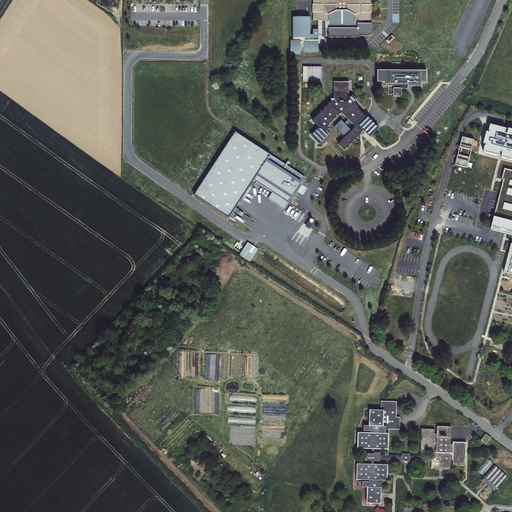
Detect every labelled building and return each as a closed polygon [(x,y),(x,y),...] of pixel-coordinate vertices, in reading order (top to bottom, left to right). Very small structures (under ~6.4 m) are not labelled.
[(313,0),(313,6),(312,6),(312,14),(313,14),(313,21),(316,21),(316,30),(311,30),(311,36),(308,36),(308,33),(309,33),(309,28),(308,28),(308,25),(309,25),(309,20),(309,18),(293,17),(292,19),(291,24),(292,24),(292,27),(291,27),(291,32),(292,32),(292,35),(291,35),(291,39),(291,40),(291,41),(288,41),(287,54),(297,54),(298,51),(301,51),(301,52),(315,53),(316,46),(317,46),(319,44),(321,47),(325,43),(321,39),(323,37),(323,30),(326,30),(326,39),(357,39),(357,38),(365,38),(366,38),(367,38),(368,38),(368,37),(369,37),(369,36),(369,35),(370,35),(370,34),(370,26),(359,25),(359,22),(368,22),(368,17),(369,17),(369,15),(371,15),(371,7),(369,7),(369,6),(368,6),(368,0),(313,0)] [(381,83),(381,87),(387,87),(387,95),(392,95),(392,97),(396,97),(401,97),(401,90),(405,90),(405,87),(420,87),(420,83),(425,83),(425,71),(376,71),(376,83),(381,83)] [(377,128),(367,118),(366,119),(357,110),(357,107),(355,104),(354,102),(356,101),(352,97),(351,98),(348,98),(348,83),(333,83),(333,99),(331,99),(331,100),(309,121),(315,128),(308,134),(318,144),(325,137),(322,133),(327,128),(326,126),(338,115),(339,116),(340,115),(352,127),(351,128),(352,130),(336,145),(342,152),(356,139),(356,138),(359,135),(360,136),(364,133),(368,137),(377,128)] [(505,129),(489,125),(487,131),(489,132),(488,133),(485,132),(482,144),(485,145),(485,146),(484,146),(482,153),(498,156),(499,152),(501,152),(500,157),(511,160),(511,129),(507,129),(506,134),(504,134),(505,129)] [(473,141),(462,138),(459,148),(461,148),(459,156),(457,156),(455,166),(466,169),(469,159),(467,158),(469,150),(471,151),(473,141)] [(307,190),(241,139),(195,199),(228,225),(230,222),(233,224),(235,221),(233,219),(234,218),(236,220),(239,216),(236,214),(242,207),(244,208),(254,196),(252,194),(256,189),(274,202),(270,207),(285,219),(307,190)] [(511,234),(511,239),(504,272),(511,273),(511,170),(503,168),(501,179),(503,179),(499,192),(502,193),(500,202),(497,201),(490,229),(511,234)] [(368,483),(362,483),(362,488),(367,488),(382,489),(384,489),(385,466),(373,466),(374,462),(380,462),(380,461),(380,454),(380,452),(374,452),(374,448),(385,449),(386,433),(389,433),(389,429),(400,429),(401,418),(397,417),(397,402),(382,401),(381,410),(383,410),(383,426),(368,425),(363,425),(363,430),(370,431),(370,433),(369,449),(369,452),(363,452),(362,461),(369,462),(369,465),(368,481),(368,483)] [(381,410),(369,409),(368,425),(383,426),(383,410),(381,410)] [(450,462),(452,462),(452,466),(465,466),(466,443),(453,442),(453,445),(450,445),(451,427),(437,427),(436,435),(434,434),(434,430),(420,429),(420,452),(433,453),(433,455),(431,455),(431,456),(431,463),(431,469),(450,470),(450,462)] [(369,449),(370,433),(356,432),(355,448),(369,449)] [(491,438),(486,433),(480,440),(486,445),(491,438)] [(401,454),(401,455),(401,462),(409,463),(409,462),(409,455),(409,454),(401,454)] [(477,470),(483,475),(493,463),(486,458),(477,470)] [(355,465),(354,480),(368,481),(369,465),(355,465)] [(506,477),(494,466),(481,480),(493,491),(506,477)] [(381,505),(382,489),(367,488),(366,504),(381,505)]
